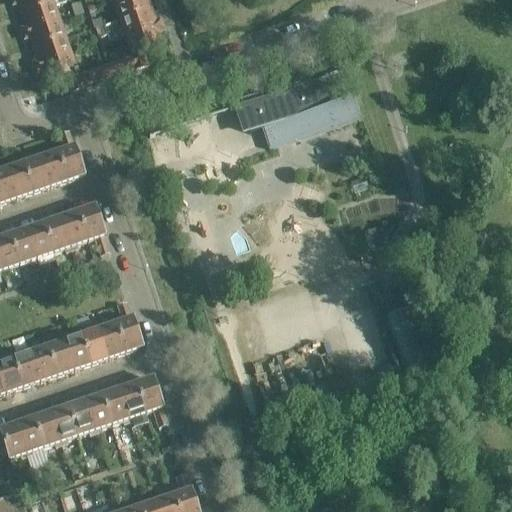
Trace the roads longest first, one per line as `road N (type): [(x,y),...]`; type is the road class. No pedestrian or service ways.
road 1 (residential): [(80,118),(432,0)]
road 2 (residential): [(165,364),(104,190)]
road 3 (residential): [(0,417),(165,364)]
road 4 (residential): [(217,511),(165,364)]
road 5 (residential): [(80,118),(17,138),(0,81)]
